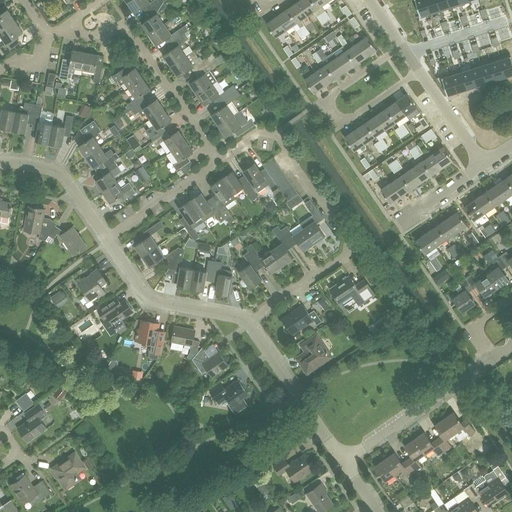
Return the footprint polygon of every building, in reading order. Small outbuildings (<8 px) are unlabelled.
[(147,0),(130,0),(127,3),(134,14),(142,8),(145,13),(164,0),(153,0),(150,3),(147,0)] [(149,18),(141,23),(148,34),(159,27),(164,23),(157,13),(166,7),(163,2),(165,0),(164,0),(145,13),(149,18)] [(311,0),(299,0),(297,2),(307,15),(317,8),(311,0)] [(326,0),(311,0),(317,8),(327,1),(326,0)] [(414,0),(420,18),(431,15),(425,0),(414,0)] [(425,0),(431,15),(440,12),(436,0),(425,0)] [(436,0),(440,12),(450,9),(447,0),(436,0)] [(447,0),(450,9),(460,5),(457,0),(447,0)] [(297,2),(287,9),(296,23),(307,15),(297,2)] [(341,8),(347,16),(351,13),(346,5),(341,8)] [(0,30),(15,20),(7,9),(0,14),(0,30)] [(287,9),(276,16),(286,30),(296,23),(287,9)] [(325,10),(321,13),(327,22),(330,19),(325,10)] [(321,13),(316,16),(322,25),(323,24),(326,22),(327,22),(321,13)] [(286,30),(276,16),(266,23),(275,37),(286,30)] [(349,19),(355,28),(359,25),(353,17),(349,19)] [(0,30),(0,34),(3,39),(0,40),(0,47),(4,53),(19,42),(15,37),(22,32),(15,20),(0,30)] [(159,27),(148,34),(156,45),(164,40),(167,45),(188,30),(185,25),(171,34),(164,23),(159,27)] [(304,25),(300,28),(305,36),(310,33),(304,25)] [(300,28),(295,30),(302,39),(305,36),(300,28)] [(170,50),(162,55),(170,66),(185,55),(182,49),(186,47),(182,42),(188,38),(184,33),(189,30),(188,30),(167,45),(170,50)] [(332,31),(325,37),(328,42),(336,37),(332,31)] [(341,34),(337,37),(342,45),(347,42),(341,34)] [(367,36),(356,43),(366,56),(376,49),(367,36)] [(366,56),(356,43),(346,50),(355,64),(366,56)] [(283,48),(289,57),(293,53),(287,45),(283,48)] [(320,48),(316,51),(322,60),(326,57),(320,48)] [(70,67),(82,69),(85,52),(72,50),(70,60),(63,58),(59,78),(67,79),(70,67)] [(185,55),(170,66),(177,77),(182,74),(185,79),(193,73),(215,58),(212,53),(198,62),(196,59),(198,58),(193,50),(186,55),(185,55)] [(346,50),(335,57),(345,71),(355,64),(346,50)] [(316,51),(312,54),(317,63),(322,60),(316,51)] [(82,69),(95,71),(93,81),(99,82),(102,66),(96,64),(98,54),(85,52),(82,69)] [(511,60),(510,54),(500,57),(506,77),(506,76),(511,74),(511,60)] [(291,60),(296,68),(301,65),(295,57),(291,60)] [(335,57),(325,65),(334,78),(345,71),(335,57)] [(500,57),(490,60),(496,80),(497,80),(496,80),(505,77),(506,77),(500,57)] [(197,78),(189,83),(196,94),(208,85),(212,83),(216,80),(209,70),(219,63),(215,58),(193,73),(197,78)] [(490,60),(480,63),(486,83),(487,83),(496,80),(490,60)] [(118,71),(112,76),(115,81),(121,77),(128,88),(143,78),(135,67),(129,71),(126,66),(125,67),(122,62),(115,67),(118,71)] [(480,63),(470,66),(477,86),(486,83),(480,63)] [(325,65),(314,72),(324,86),(334,78),(325,65)] [(461,69),(461,70),(467,89),(476,86),(477,86),(470,66),(470,67),(471,69),(462,72),(461,69)] [(461,70),(451,73),(457,93),(458,92),(466,89),(467,90),(467,89),(461,70)] [(49,72),(47,85),(54,86),(56,74),(49,72)] [(324,86),(314,72),(304,79),(313,93),(324,86)] [(451,73),(436,78),(441,86),(444,85),(447,96),(448,95),(457,92),(457,93),(451,73)] [(132,101),(127,104),(128,105),(131,109),(145,99),(142,94),(150,89),(143,78),(128,88),(133,94),(129,97),(132,101)] [(20,93),(23,85),(16,82),(13,89),(20,93)] [(208,85),(196,94),(204,105),(212,100),(215,104),(237,90),(233,84),(219,94),(212,83),(208,85)] [(162,100),(168,96),(164,90),(158,94),(162,100)] [(219,109),(211,115),(218,125),(234,114),(227,104),(240,95),(237,90),(215,104),(219,109)] [(407,93),(397,101),(406,114),(417,107),(407,93)] [(145,99),(131,109),(134,113),(134,114),(138,111),(142,117),(146,114),(150,119),(164,109),(157,98),(148,104),(145,99)] [(397,101),(386,108),(396,122),(406,114),(397,101)] [(15,111),(11,129),(25,132),(26,123),(32,124),(36,104),(24,102),(23,113),(15,111)] [(36,104),(32,124),(38,125),(35,140),(48,143),(52,124),(53,120),(40,118),(42,106),(36,104)] [(81,111),(87,114),(91,108),(84,105),(81,111)] [(386,108),(375,115),(385,129),(396,122),(386,108)] [(0,120),(0,127),(11,129),(15,111),(2,109),(0,120)] [(154,125),(146,131),(152,140),(166,130),(163,126),(172,120),(164,109),(150,119),(154,125)] [(250,119),(241,125),(234,114),(218,125),(225,137),(234,131),(237,136),(254,125),(250,119)] [(48,143),(61,145),(63,135),(69,136),(73,116),(66,115),(64,127),(52,124),(48,143)] [(375,115),(365,122),(375,136),(385,129),(375,115)] [(418,120),(424,128),(429,125),(423,117),(418,120)] [(87,140),(79,146),(81,149),(80,150),(80,151),(85,158),(100,147),(96,141),(101,138),(97,133),(101,131),(97,125),(94,120),(80,130),(87,140)] [(365,122),(354,130),(364,143),(375,136),(365,122)] [(403,124),(399,127),(405,135),(409,133),(403,124)] [(399,127),(395,130),(400,138),(405,135),(399,127)] [(431,128),(420,136),(425,143),(431,139),(432,140),(437,137),(431,128)] [(152,140),(156,145),(164,140),(171,151),(185,141),(178,130),(170,136),(166,130),(152,140)] [(364,143),(354,130),(344,137),(353,151),(364,143)] [(132,149),(140,144),(132,133),(125,139),(132,149)] [(382,138),(378,141),(384,150),(388,147),(382,138)] [(185,141),(171,151),(178,161),(173,165),(176,170),(180,168),(184,173),(185,172),(194,166),(187,156),(193,151),(185,141)] [(378,141),(374,144),(380,153),(384,150),(378,141)] [(417,144),(413,147),(419,156),(423,153),(417,144)] [(443,146),(433,153),(442,167),(453,160),(443,146)] [(100,147),(85,158),(89,164),(90,164),(91,164),(97,173),(114,161),(114,160),(119,157),(115,152),(113,153),(111,150),(105,154),(100,147)] [(413,147),(409,150),(415,158),(419,156),(413,147)] [(433,153),(422,160),(432,174),(442,167),(433,153)] [(273,157),(262,164),(266,170),(276,162),(273,157)] [(360,160),(366,168),(370,165),(365,157),(360,160)] [(141,165),(138,159),(132,163),(136,168),(141,165)] [(396,159),(392,162),(398,170),(402,167),(396,159)] [(422,160),(412,168),(421,182),(432,174),(422,160)] [(114,161),(97,173),(92,176),(98,185),(97,186),(100,191),(102,190),(103,192),(117,182),(114,177),(122,172),(118,165),(114,161)] [(276,162),(266,170),(270,175),(280,168),(276,162)] [(392,162),(388,164),(394,173),(398,170),(392,162)] [(254,163),(243,171),(258,193),(269,184),(265,178),(264,179),(260,172),(254,163)] [(265,168),(260,172),(264,179),(265,178),(269,184),(274,191),(276,193),(278,192),(281,196),(284,194),(273,180),(265,168)] [(280,168),(270,175),(273,180),(284,173),(280,168)] [(368,172),(374,180),(378,177),(373,168),(368,172)] [(412,168),(401,175),(411,189),(421,182),(412,168)] [(232,171),(222,178),(232,193),(242,187),(252,200),(257,197),(243,176),(238,180),(232,171)] [(287,178),(284,173),(273,180),(277,185),(287,178)] [(401,175),(391,182),(400,196),(411,189),(401,175)] [(511,186),(506,177),(495,185),(505,199),(511,193),(511,186)] [(222,178),(211,186),(219,198),(214,201),(226,218),(229,224),(234,220),(225,206),(235,199),(231,194),(232,193),(222,178)] [(287,178),(277,185),(281,190),(291,183),(287,178)] [(117,182),(103,192),(110,202),(118,196),(122,201),(136,192),(129,182),(121,188),(117,182)] [(400,196),(391,182),(380,189),(390,203),(400,196)] [(291,183),(281,190),(284,194),(284,195),(294,188),(291,183)] [(495,185),(485,192),(494,206),(505,199),(495,185)] [(294,188),(284,195),(288,200),(298,193),(294,188)] [(485,192),(474,199),(484,213),(494,206),(485,192)] [(127,205),(141,197),(139,193),(125,200),(127,205)] [(201,193),(190,200),(200,216),(206,212),(210,217),(214,214),(220,222),(226,218),(214,201),(209,205),(201,193)] [(298,193),(288,200),(292,207),(303,200),(298,193)] [(484,213),(474,199),(463,206),(473,220),(484,213)] [(0,200),(0,214),(9,216),(11,203),(0,200)] [(190,200),(179,208),(185,216),(180,220),(194,240),(199,237),(190,223),(200,216),(190,200)] [(269,213),(277,208),(275,204),(273,203),(266,208),(269,213)] [(285,212),(290,209),(287,204),(282,207),(285,212)] [(28,206),(24,230),(39,233),(38,239),(45,240),(55,225),(56,224),(49,219),(42,218),(44,209),(28,206)] [(503,210),(499,213),(506,223),(510,220),(503,210)] [(323,219),(318,211),(313,215),(311,216),(314,220),(316,223),(323,219)] [(457,211),(447,218),(456,232),(467,225),(457,211)] [(499,213),(496,215),(502,225),(506,223),(499,213)] [(447,218),(436,225),(446,239),(456,232),(447,218)] [(143,231),(147,237),(135,245),(142,256),(157,246),(150,235),(164,226),(160,220),(143,231)] [(304,227),(314,243),(325,236),(314,220),(304,227)] [(55,225),(45,240),(50,244),(57,234),(59,235),(73,255),(86,246),(73,226),(65,232),(55,225)] [(436,225),(426,233),(435,247),(446,239),(436,225)] [(478,227),(485,237),(489,235),(482,225),(478,227)] [(282,243),(271,250),(282,265),(293,258),(287,250),(292,246),(280,230),(277,226),(272,229),(282,243)] [(286,226),(280,230),(292,246),(297,242),(303,251),(314,243),(304,227),(293,235),(286,226)] [(248,236),(244,231),(239,235),(242,240),(248,236)] [(468,235),(475,245),(478,242),(472,232),(468,235)] [(435,247),(426,233),(415,240),(425,254),(435,247)] [(234,246),(239,242),(236,237),(231,241),(234,246)] [(246,248),(249,251),(260,268),(265,264),(271,273),(282,265),(271,250),(260,257),(251,244),(246,248)] [(455,244),(451,246),(458,256),(461,254),(455,244)] [(209,253),(210,247),(200,245),(199,251),(209,253)] [(157,246),(142,256),(149,267),(161,259),(168,268),(181,249),(178,247),(164,256),(157,246)] [(451,246),(447,249),(454,259),(458,256),(451,246)] [(168,268),(165,274),(173,275),(171,283),(177,284),(177,285),(190,288),(193,269),(181,267),(184,251),(181,249),(168,268)] [(250,264),(239,272),(250,287),(261,280),(255,271),(260,268),(249,251),(243,255),(250,264)] [(506,251),(498,257),(505,267),(511,263),(511,264),(511,256),(510,257),(506,251)] [(466,256),(458,259),(461,266),(469,263),(466,256)] [(496,267),(486,274),(496,289),(508,280),(501,270),(505,267),(498,257),(492,261),(496,267)] [(430,261),(436,271),(440,268),(433,258),(430,261)] [(193,269),(190,288),(203,290),(205,280),(211,282),(215,261),(208,260),(206,272),(193,269)] [(215,261),(211,282),(217,283),(215,292),(229,295),(232,277),(220,274),(222,263),(215,261)] [(98,269),(78,282),(86,294),(83,296),(87,303),(96,297),(97,297),(105,292),(100,286),(106,282),(98,269)] [(472,273),(464,279),(472,290),(478,286),(485,296),(486,296),(488,296),(491,294),(491,293),(491,292),(496,289),(486,274),(477,280),(472,273)] [(432,279),(437,285),(443,281),(438,274),(432,279)] [(349,275),(329,289),(346,313),(348,312),(344,305),(354,299),(358,305),(374,294),(364,279),(355,284),(349,275)] [(463,290),(453,297),(463,311),(475,303),(467,293),(472,290),(464,279),(458,283),(463,290)] [(58,307),(68,300),(62,292),(52,299),(58,307)] [(323,297),(319,301),(325,309),(329,306),(323,297)] [(116,298),(97,310),(104,320),(107,317),(117,332),(126,326),(121,319),(132,312),(124,300),(120,303),(116,298)] [(313,320),(309,313),(303,304),(281,319),(291,335),(313,320)] [(314,310),(309,313),(313,320),(316,325),(321,321),(314,310)] [(85,319),(71,328),(76,337),(90,328),(85,319)] [(137,330),(135,341),(150,344),(147,358),(157,360),(161,354),(164,338),(156,337),(159,323),(141,320),(140,328),(137,330)] [(174,326),(170,348),(182,351),(183,343),(191,345),(190,352),(187,356),(185,359),(189,362),(192,359),(198,351),(199,341),(193,340),(194,330),(174,326)] [(296,358),(307,373),(321,363),(319,361),(329,353),(316,334),(303,343),(307,350),(296,358)] [(198,351),(192,359),(198,367),(196,369),(200,374),(202,373),(207,370),(211,377),(213,376),(215,379),(218,377),(216,374),(228,365),(219,352),(210,358),(202,347),(197,352),(198,351)] [(140,380),(142,372),(133,370),(132,378),(140,380)] [(221,383),(209,391),(216,401),(224,395),(231,405),(229,406),(235,414),(248,405),(242,397),(248,393),(238,380),(225,389),(221,383)] [(59,387),(53,395),(60,401),(66,393),(59,387)] [(16,400),(24,411),(34,403),(26,392),(16,400)] [(25,413),(29,420),(19,427),(29,440),(45,429),(39,420),(45,416),(37,405),(25,413)] [(462,427),(467,434),(474,430),(466,418),(461,422),(460,421),(453,411),(448,415),(443,418),(448,424),(454,433),(462,427)] [(44,419),(50,426),(54,423),(48,416),(44,419)] [(443,418),(434,424),(441,435),(436,439),(444,450),(450,446),(446,439),(448,437),(454,433),(448,424),(443,418)] [(424,431),(414,438),(424,453),(433,447),(438,454),(444,450),(436,439),(431,442),(424,431)] [(414,438),(404,445),(411,455),(406,459),(414,471),(421,466),(416,459),(424,453),(414,438)] [(485,451),(485,447),(483,444),(480,444),(478,445),(477,450),(479,453),(482,453),(485,451)] [(51,468),(65,488),(80,478),(76,473),(84,467),(74,452),(51,468)] [(394,452),(384,458),(395,474),(403,468),(408,475),(414,471),(406,459),(401,462),(394,452)] [(274,465),(280,473),(286,469),(295,481),(313,469),(302,454),(289,463),(285,457),(274,465)] [(374,465),(385,481),(395,474),(384,458),(374,465)] [(87,459),(83,462),(89,470),(93,467),(87,459)] [(484,477),(486,480),(499,498),(509,492),(501,481),(506,477),(498,466),(493,469),(494,470),(489,473),(487,473),(486,474),(485,475),(484,477)] [(41,480),(32,486),(24,475),(10,485),(22,502),(28,497),(33,504),(50,492),(41,480)] [(473,482),(468,485),(476,497),(480,493),(489,505),(499,498),(486,480),(476,487),(473,482)] [(307,492),(320,511),(332,503),(322,489),(324,487),(321,482),(307,492)] [(468,496),(458,503),(463,511),(478,511),(471,500),(476,497),(468,485),(463,489),(468,496)] [(301,489),(288,498),(292,504),(305,495),(301,489)] [(229,493),(223,498),(233,511),(239,506),(229,493)] [(409,495),(399,502),(403,509),(413,502),(409,495)] [(10,498),(1,504),(2,505),(1,506),(4,511),(15,511),(18,510),(10,498)] [(436,502),(437,504),(442,511),(463,511),(458,503),(448,509),(441,499),(436,502)] [(413,502),(403,509),(405,511),(411,511),(417,508),(413,502)]
